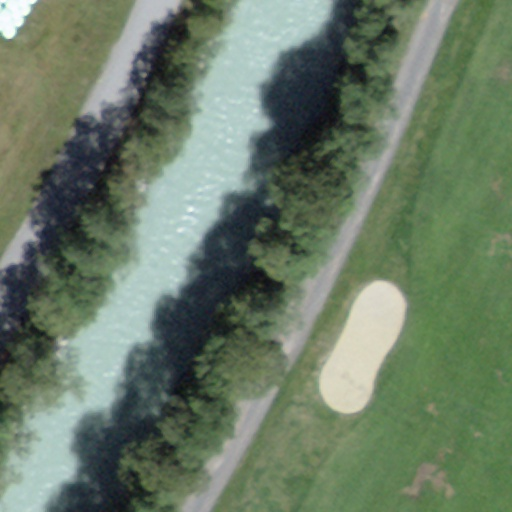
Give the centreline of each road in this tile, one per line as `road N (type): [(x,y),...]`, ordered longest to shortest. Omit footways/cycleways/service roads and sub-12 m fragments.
road 1 (track): [(188,511),(261,392),(433,0)]
road 2 (unclassified): [(162,0),(0,303)]
